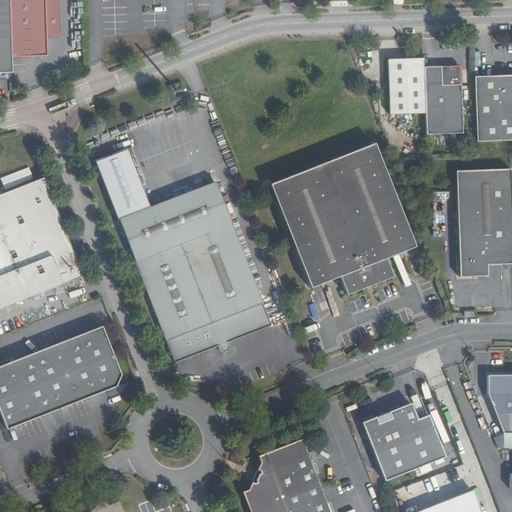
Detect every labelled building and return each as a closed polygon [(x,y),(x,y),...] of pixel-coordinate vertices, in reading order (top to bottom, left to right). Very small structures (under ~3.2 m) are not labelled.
[(10,59),(7,0),(0,0),(0,72),(11,73),(10,59)] [(7,0),(10,59),(45,58),(45,38),(48,38),(51,34),(56,34),(57,35),(57,38),(59,38),(57,0),(7,0)] [(422,66),(422,57),(386,58),(388,112),(424,111),(422,66)] [(424,111),(425,134),(461,132),(459,65),(422,66),(424,111)] [(511,75),(473,77),(475,142),(511,140),(511,75)] [(413,247),(371,143),(267,184),(308,288),(337,277),(344,295),(391,277),(384,258),(413,247)] [(485,264),(511,263),(511,228),(510,169),(455,170),(458,277),(486,276),(485,264)] [(0,308),(82,276),(43,178),(4,193),(0,194),(0,308)] [(174,365),(217,348),(226,344),(271,326),(215,182),(117,221),(174,365)] [(119,376),(100,327),(0,366),(0,416),(6,431),(114,388),(119,376)] [(226,344),(217,348),(218,352),(222,353),(226,352),(227,348),(226,344)] [(511,374),(488,375),(488,393),(502,431),(511,430),(511,374)] [(415,420),(409,405),(360,424),(383,482),(433,463),(434,466),(442,463),(441,460),(443,459),(426,416),(415,420)] [(329,511),(302,441),(258,457),(261,464),(249,491),(242,494),(248,511),(329,511)] [(480,511),(473,491),(418,511),(480,511)] [(119,511),(116,502),(90,511),(119,511)]
